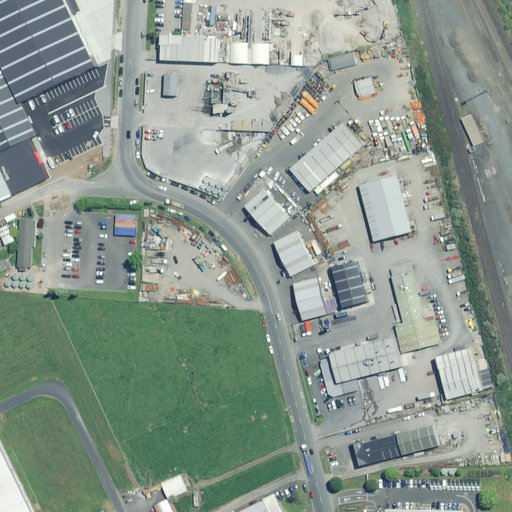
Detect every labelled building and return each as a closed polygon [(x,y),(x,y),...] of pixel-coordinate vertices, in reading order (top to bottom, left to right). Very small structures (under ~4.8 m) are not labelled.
[(97,70),(64,0),(0,0),(0,205),(50,182),(15,108),(97,70)] [(201,42),(159,40),(158,63),(201,65),(201,42)] [(242,64),(228,40),(227,63),(242,64)] [(350,54),(326,61),(329,72),(353,65),(350,54)] [(174,77),(163,77),(162,99),(174,99),(174,77)] [(367,79),(352,83),(356,98),(371,93),(367,79)] [(218,104),(223,104),(224,84),(214,84),(214,104),(218,104)] [(229,104),(233,105),(234,85),(226,84),(225,104),(229,104)] [(223,104),(218,104),(218,105),(215,105),(214,114),(218,114),(218,113),(229,114),(229,104),(225,104),(223,104)] [(484,142),(471,115),(462,119),(475,147),(484,142)] [(359,147),(340,126),(288,173),(307,194),(359,147)] [(407,234),(392,178),(356,188),(371,244),(407,234)] [(285,220),(261,193),(243,209),(267,236),(285,220)] [(34,269),(37,219),(22,218),(19,268),(34,269)] [(9,227),(0,230),(0,232),(5,246),(15,242),(9,227)] [(292,234),(272,244),(290,278),(310,268),(292,234)] [(334,268),(344,309),(368,303),(358,262),(334,268)] [(380,278),(398,353),(436,344),(418,269),(380,278)] [(315,279),(291,285),(300,322),(324,316),(315,279)] [(398,370),(390,338),(327,354),(334,385),(398,370)] [(468,348),(433,357),(436,371),(472,363),(468,348)] [(479,394),(472,363),(436,371),(444,403),(479,394)] [(432,426),(394,435),(399,457),(437,448),(432,426)] [(394,435),(351,446),(357,468),(399,457),(394,435)] [(0,511),(33,511),(0,444),(0,511)] [(276,511),(270,498),(241,511),(276,511)] [(176,511),(171,499),(158,505),(161,511),(176,511)]
